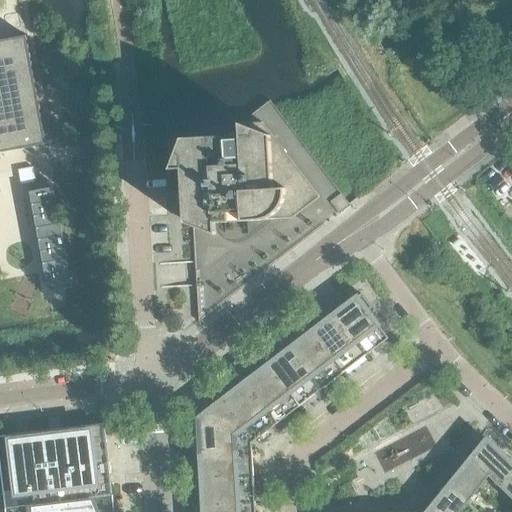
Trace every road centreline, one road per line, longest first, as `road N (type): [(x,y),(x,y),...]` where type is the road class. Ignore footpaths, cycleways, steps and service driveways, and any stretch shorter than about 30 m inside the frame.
road 1 (residential): [(153,377),(135,141),(101,147)]
road 2 (residential): [(153,377),(356,233)]
road 3 (residential): [(296,511),(293,463),(437,352)]
road 4 (residential): [(356,233),(511,111)]
road 5 (residential): [(0,400),(153,377)]
road 6 (residential): [(437,352),(356,233)]
road 7 (residential): [(160,511),(153,377)]
